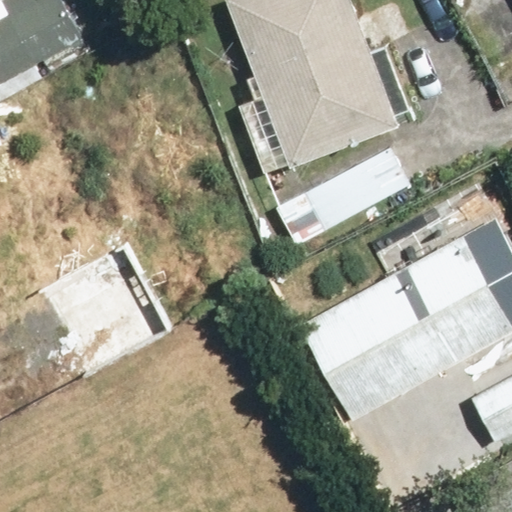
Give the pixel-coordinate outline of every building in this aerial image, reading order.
[(277,183),(306,172),(415,129),(365,0),(252,0),(240,5),(277,99),(249,110),(277,183)] [(0,104),(57,78),(26,9),(0,21),(0,104)] [(421,190),(399,147),(287,203),(308,246),(421,190)] [(467,239),(456,218),(403,247),(414,268),(316,321),(370,418),(511,340),(511,289),(481,233),(467,239)] [(186,329),(136,237),(44,286),(93,378),(186,329)] [(511,441),(511,383),(483,401),(508,443),(511,441)]
